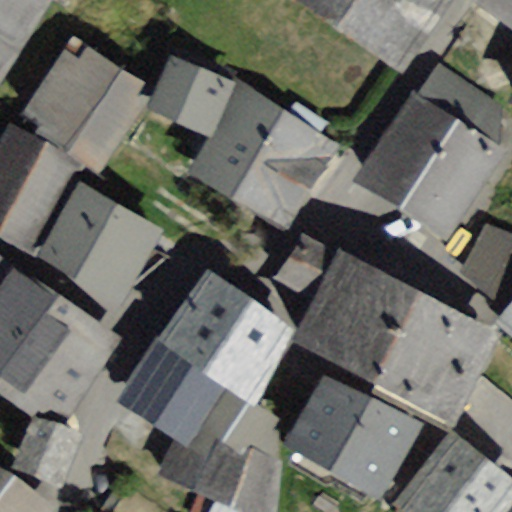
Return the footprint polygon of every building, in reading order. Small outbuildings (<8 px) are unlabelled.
[(0,0),(0,57),(38,0),(0,0)] [(423,0),(267,0),(383,68),(423,0)] [(511,0),(470,0),(465,7),(511,44),(511,0)] [(126,98),(60,49),(8,121),(74,169),(126,98)] [(203,90),(149,69),(131,115),(184,136),(203,90)] [(511,118),(511,72),(492,108),(511,118)] [(324,156),(227,99),(168,183),(270,229),(324,156)] [(403,107),(348,190),(423,239),(478,156),(403,107)] [(53,178),(0,141),(0,245),(4,248),(53,178)] [(135,238),(58,196),(24,258),(100,300),(135,238)] [(511,259),(511,253),(479,232),(439,291),(475,314),(511,259)] [(468,345),(309,266),(266,354),(425,432),(468,345)] [(99,343),(0,280),(0,401),(44,429),(99,343)] [(262,334),(189,285),(145,349),(218,398),(262,334)] [(511,287),(477,325),(511,357),(511,287)] [(192,399),(141,366),(110,413),(161,446),(192,399)] [(386,431),(299,388),(266,453),(353,496),(386,431)] [(273,471),(244,453),(269,414),(231,389),(203,427),(204,427),(194,451),(180,444),(164,474),(239,511),(268,511),(270,509),(259,504),(273,471)] [(56,445),(11,428),(0,455),(0,474),(38,490),(56,445)] [(467,511),(485,491),(428,444),(372,510),(374,511),(467,511)] [(168,511),(129,486),(111,511),(168,511)] [(0,511),(31,511),(0,490),(0,511)]
